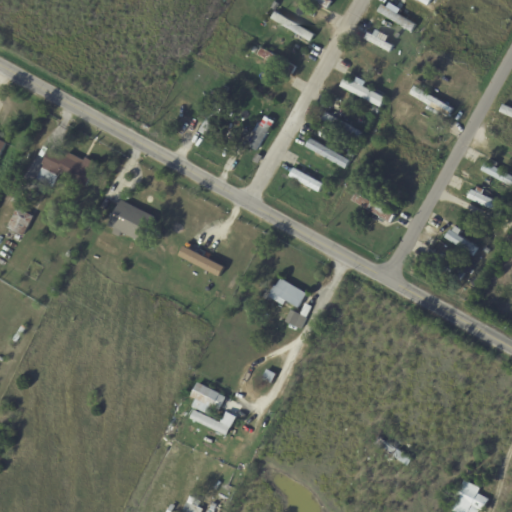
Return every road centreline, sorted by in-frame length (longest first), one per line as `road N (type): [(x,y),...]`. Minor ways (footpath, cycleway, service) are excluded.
road 1 (residential): [(0,63),(511,347)]
road 2 (residential): [(389,280),(511,58)]
road 3 (residential): [(249,203),(362,0)]
